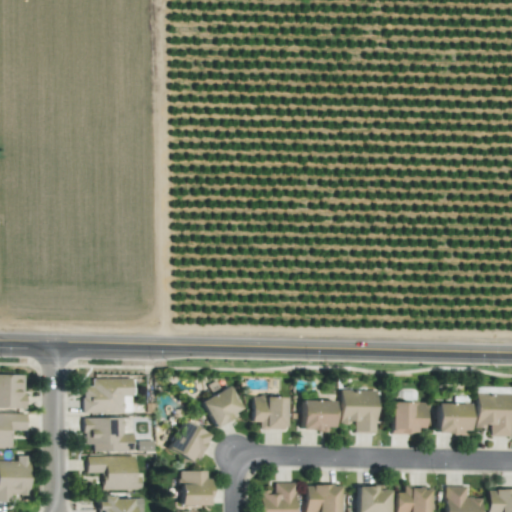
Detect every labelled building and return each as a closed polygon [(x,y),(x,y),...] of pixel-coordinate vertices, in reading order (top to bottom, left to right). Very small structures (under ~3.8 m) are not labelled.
[(22,375),(0,374),(0,408),(21,409),(22,375)] [(119,413),(120,396),(129,396),(129,378),(89,378),(89,386),(80,386),(80,413),(119,413)] [(196,402),(211,428),(240,411),(225,386),(196,402)] [(336,423),(351,424),(351,432),(372,433),(373,390),(337,389),(336,423)] [(472,426),(487,427),(487,436),(507,436),(508,394),(473,393),(472,426)] [(248,422),(256,422),(255,429),(282,429),(283,397),(249,396),(248,422)] [(330,430),(331,401),(298,400),(298,429),(330,430)] [(388,433),(422,432),(422,402),(387,402),(388,433)] [(433,433),(465,434),(466,404),(433,403),(433,433)] [(0,447),(7,447),(8,430),(23,431),(23,414),(0,413),(0,447)] [(129,451),(129,433),(120,433),(120,417),(80,418),(81,445),(90,445),(90,452),(129,451)] [(190,463),(205,434),(179,420),(164,449),(190,463)] [(0,460),(0,501),(8,502),(9,494),(26,495),(27,456),(14,455),(13,461),(0,460)] [(98,490),(137,489),(137,477),(131,477),(131,456),(83,457),(83,473),(98,473),(98,490)] [(207,505),(206,470),(176,471),(176,506),(207,505)] [(256,490),(255,511),(291,511),(292,482),(271,482),(271,490),(256,490)] [(335,511),(335,485),(301,485),(301,511),(335,511)] [(385,511),(386,486),(353,485),(352,511),(385,511)] [(476,511),(477,497),(462,497),(462,487),(441,486),(440,511),(476,511)] [(391,511),(425,511),(425,487),(400,488),(400,492),(391,493),(391,511)] [(511,511),(511,489),(483,489),(482,511),(511,511)] [(95,511),(131,511),(132,507),(138,506),(138,498),(111,499),(110,494),(95,495),(95,511)]
